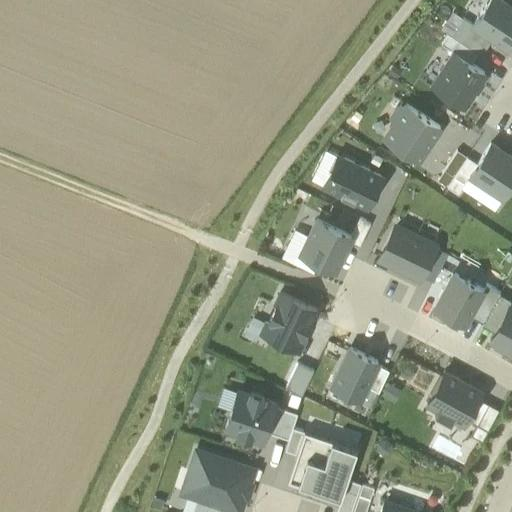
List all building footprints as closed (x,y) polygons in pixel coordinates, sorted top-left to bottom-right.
[(511,44),(511,8),(499,0),(488,0),(473,25),(492,38),(509,49),(511,44)] [(473,25),(463,18),(451,36),(457,40),(477,54),(481,56),(492,38),(473,25)] [(447,34),(441,44),(451,51),(457,40),(447,34)] [(457,40),(451,51),(456,54),(471,64),(477,54),(457,40)] [(441,78),(433,89),(461,107),(484,73),(471,64),(456,54),(449,66),(445,63),(437,75),(441,78)] [(403,109),(399,106),(391,119),(395,122),(384,138),(417,161),(439,127),(406,104),(403,109)] [(511,182),(511,158),(490,144),(477,164),(469,175),(503,197),(511,182)] [(310,179),(323,186),(330,171),(328,170),(336,155),(325,150),(310,179)] [(447,187),(467,157),(457,150),(437,180),(447,187)] [(336,154),(336,155),(328,170),(330,171),(323,186),(340,194),(340,195),(353,202),(354,200),(366,206),(381,176),(336,154)] [(469,175),(477,164),(467,157),(447,187),(457,194),(469,175)] [(360,218),(351,236),(349,240),(360,245),(371,223),(360,218)] [(351,236),(317,220),(301,255),(334,271),(349,240),(351,236)] [(395,226),(380,258),(418,276),(419,275),(433,246),(433,244),(395,226)] [(447,253),(433,246),(419,275),(433,282),(447,253)] [(483,289),(454,273),(434,309),(463,325),(468,315),(483,289)] [(486,284),(483,289),(468,315),(482,324),(499,294),(500,292),(486,284)] [(316,308),(282,291),(262,333),(296,350),(316,308)] [(482,324),(481,325),(494,332),(508,305),(509,305),(511,301),(499,294),(482,324)] [(494,332),(489,340),(497,344),(495,346),(509,353),(510,351),(511,352),(511,306),(509,305),(508,305),(494,332)] [(377,361),(350,348),(331,386),(359,399),(365,386),(376,364),(377,361)] [(313,370),(297,362),(285,387),(301,395),(313,370)] [(388,370),(376,364),(365,386),(378,392),(388,370)] [(466,419),(478,398),(481,391),(444,371),(426,403),(437,409),(434,414),(450,423),(453,418),(463,424),(466,419)] [(274,405),(275,403),(262,398),(263,396),(250,392),(250,394),(237,390),(224,428),(237,432),(236,434),(249,439),(250,436),(262,440),(266,431),(274,405)] [(498,409),(478,398),(466,419),(476,425),(471,435),(481,441),(498,409)] [(274,405),(266,431),(288,439),(292,426),(297,412),(274,405)] [(304,430),(292,426),(288,439),(285,449),(296,453),(304,430)] [(357,448),(304,430),(296,453),(287,480),(340,498),(347,477),(357,448)] [(253,467),(196,448),(181,491),(196,496),(231,508),(239,510),(253,467)] [(349,511),(360,482),(347,477),(340,498),(335,511),(337,511),(349,511)] [(351,511),(364,511),(374,487),(362,482),(351,511)] [(229,511),(231,508),(196,496),(191,511),(229,511)] [(421,511),(384,499),(379,511),(421,511)]
